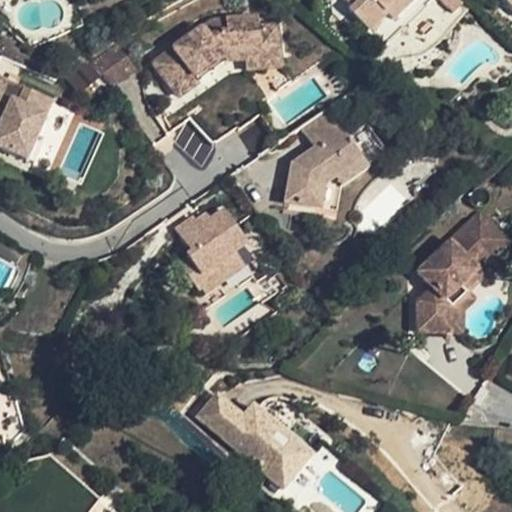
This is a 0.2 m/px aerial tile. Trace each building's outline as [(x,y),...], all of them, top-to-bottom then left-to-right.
[(338,0),(332,6),(332,12),(340,21),(348,13),(383,48),(401,31),(391,21),(413,0),(338,0)] [(413,0),(391,21),(401,31),(432,1),(431,0),(413,0)] [(511,0),(502,0),(511,9),(511,0)] [(201,29),(153,63),(174,92),(194,78),(196,82),(229,59),(246,58),(246,60),(261,59),(260,51),(278,49),(276,27),(258,29),(257,18),(225,20),(225,32),(215,32),(208,38),(201,29)] [(117,45),(93,63),(111,86),(136,69),(117,45)] [(243,58),(244,72),(280,69),(278,49),(260,51),(261,59),(246,60),(246,58),(243,58)] [(78,92),(98,75),(86,60),(66,76),(78,92)] [(0,77),(0,111),(5,114),(2,118),(0,123),(0,149),(24,160),(51,100),(0,77)] [(329,114),(301,133),(313,151),(321,145),(326,153),(347,139),(329,114)] [(368,124),(347,139),(366,166),(387,151),(368,124)] [(288,186),(283,211),(320,217),(321,211),(332,213),(335,197),(339,197),(340,189),(368,169),(366,166),(347,139),(326,153),(321,145),(313,151),(298,161),(288,186)] [(223,211),(198,227),(195,222),(193,219),(175,232),(189,253),(176,261),(197,293),(228,272),(221,263),(247,245),(223,211)] [(198,227),(209,220),(206,215),(195,222),(198,227)] [(418,303),(417,334),(451,335),(451,309),(465,294),(482,278),(476,272),(506,243),(479,215),(417,273),(432,289),(418,303)] [(228,272),(200,291),(204,296),(245,268),(235,253),(221,263),(228,272)] [(451,335),(461,335),(461,313),(472,301),(465,294),(451,309),(451,335)] [(202,330),(201,320),(188,320),(187,330),(202,330)] [(99,330),(83,328),(76,343),(92,346),(99,330)] [(216,396),(197,418),(282,489),(301,467),(265,437),(274,425),(252,406),(242,418),(216,396)] [(311,456),(274,425),(265,437),(301,467),(311,456)]
